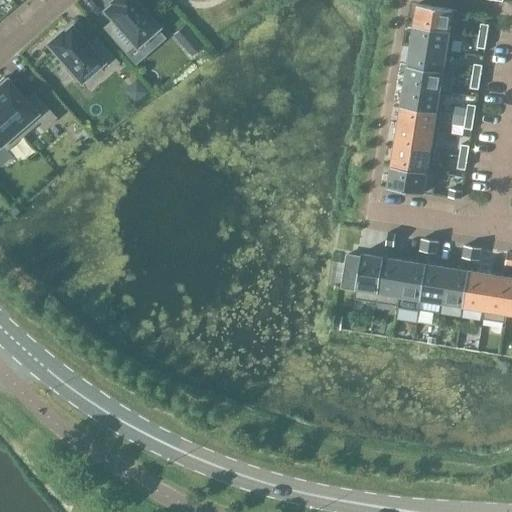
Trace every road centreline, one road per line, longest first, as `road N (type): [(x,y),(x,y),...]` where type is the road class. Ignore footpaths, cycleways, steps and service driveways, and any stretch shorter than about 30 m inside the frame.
road 1 (tertiary): [(389,509),(273,486),(164,444),(56,377),(0,328)]
road 2 (residential): [(374,205),(511,230)]
